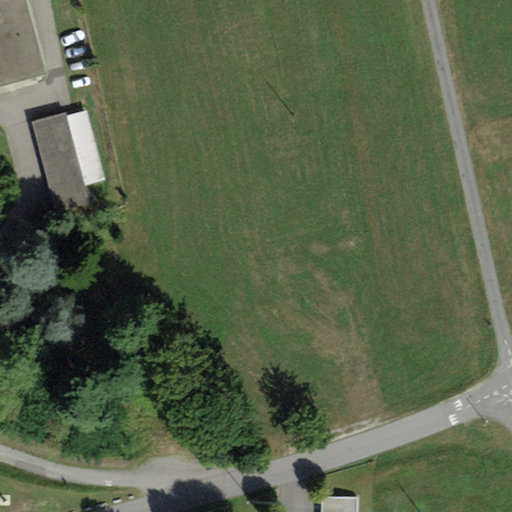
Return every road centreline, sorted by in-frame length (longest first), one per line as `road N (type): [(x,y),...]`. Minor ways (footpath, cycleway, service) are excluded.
road 1 (unclassified): [(426,0),(511,383)]
road 2 (unclassified): [(511,384),(363,445),(219,487)]
road 3 (unclassified): [(0,453),(69,476),(219,487)]
